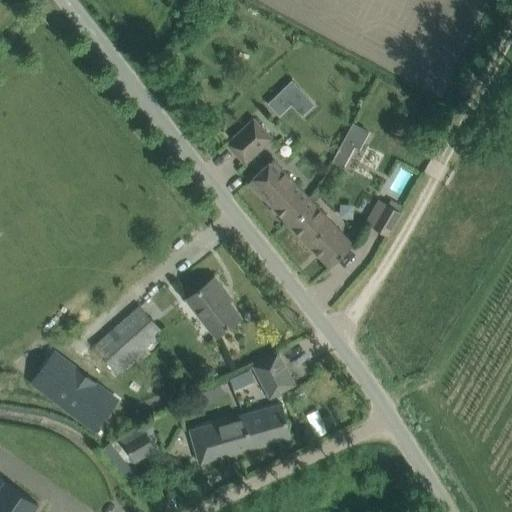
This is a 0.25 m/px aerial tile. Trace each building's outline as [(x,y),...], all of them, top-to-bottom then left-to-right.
[(283,116),(295,104),(305,116),(320,103),(296,77),(270,102),(283,116)] [(245,163),(273,138),(255,118),(227,144),(245,163)] [(351,121),(338,162),(359,169),(372,128),(351,121)] [(301,205),(309,198),(274,159),(249,182),(284,218),(299,203),(301,205)] [(299,203),(284,218),(330,267),(353,245),(315,205),(309,198),(301,205),(299,203)] [(392,199),(388,205),(378,199),(364,223),(386,235),(388,237),(402,212),(400,211),(403,206),(392,199)] [(459,202),(429,245),(469,272),(499,229),(459,202)] [(217,336),(225,330),(241,317),(222,294),(225,292),(214,277),(187,298),(217,336)] [(117,374),(164,333),(140,306),(93,347),(117,374)] [(278,352),(260,362),(253,366),(269,397),(277,393),(295,384),(278,352)] [(53,356),(33,383),(95,429),(116,400),(89,380),(75,369),(74,371),(53,356)] [(187,413),(202,405),(197,394),(182,401),(187,413)] [(282,403),(263,409),(190,430),(200,463),(292,436),(282,403)] [(119,437),(134,463),(157,450),(141,423),(119,437)] [(0,511),(32,511),(38,504),(6,481),(0,489),(0,511)]
